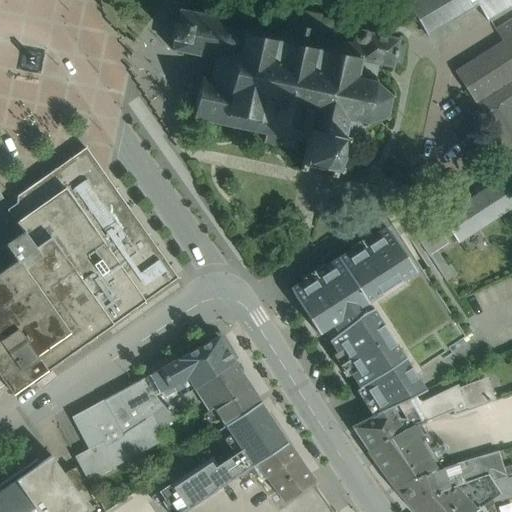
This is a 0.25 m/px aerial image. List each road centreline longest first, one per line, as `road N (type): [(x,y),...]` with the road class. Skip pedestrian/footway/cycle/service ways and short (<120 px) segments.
road 1 (unknown): [(487,22),(437,48),(439,169),(318,251),(229,282)]
road 2 (residential): [(229,282),(70,44),(11,8)]
road 3 (residential): [(0,447),(70,384),(229,282)]
road 4 (residential): [(229,282),(379,511)]
